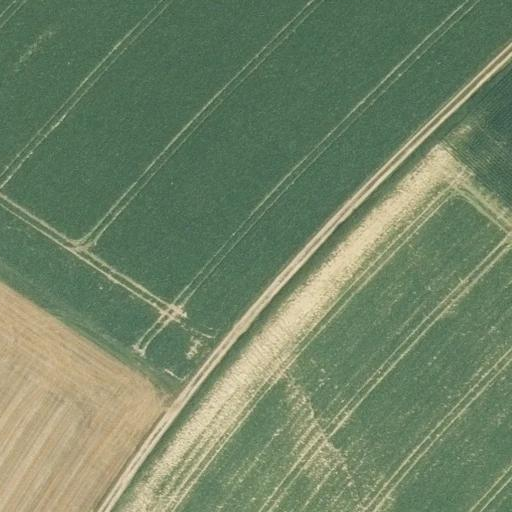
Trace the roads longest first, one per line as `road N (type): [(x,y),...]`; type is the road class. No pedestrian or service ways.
road 1 (track): [(511,52),(357,195),(225,344),(104,511)]
road 2 (track): [(189,394),(0,276)]
